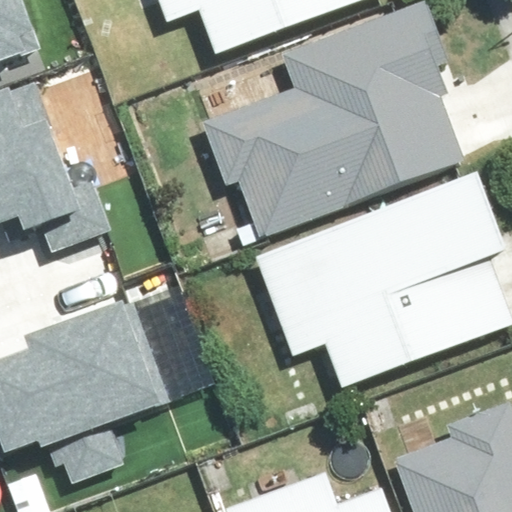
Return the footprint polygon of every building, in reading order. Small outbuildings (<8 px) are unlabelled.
[(44,32),(32,0),(0,0),(0,59),(35,47),(30,31),(44,32)] [(165,0),(179,36),(211,24),(227,67),(399,2),(398,0),(165,0)] [(459,101),(429,20),(292,70),(302,97),(209,131),(234,199),(250,194),(269,245),(469,172),(445,106),(459,101)] [(0,214),(21,208),(28,228),(43,223),(49,243),(118,220),(98,161),(76,169),(41,67),(0,80),(0,214)] [(262,262),(296,364),(330,353),(343,392),(511,335),(511,236),(495,185),(262,262)] [(176,397),(143,305),(0,356),(0,410),(13,447),(64,429),(82,479),(136,460),(121,417),(176,397)] [(464,446),(401,469),(416,511),(511,511),(511,417),(460,436),(464,446)] [(343,511),(332,483),(258,511),(395,511),(391,501),(364,511),(343,511)]
